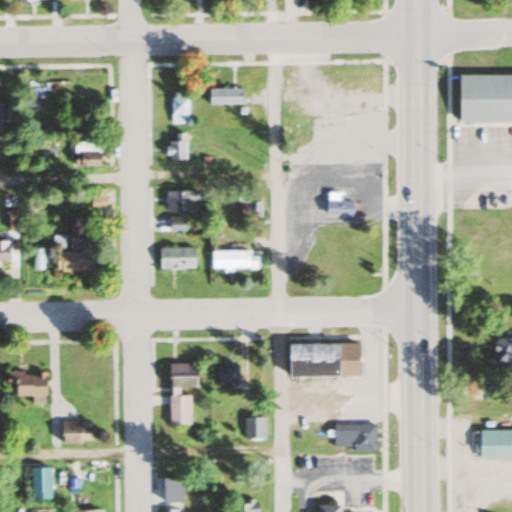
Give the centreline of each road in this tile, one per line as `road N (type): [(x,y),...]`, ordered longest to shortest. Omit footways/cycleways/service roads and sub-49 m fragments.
road 1 (residential): [(133,511),(128,0)]
road 2 (primary): [(417,511),(413,0)]
road 3 (residential): [(0,316),(415,313)]
road 4 (residential): [(413,37),(0,40)]
